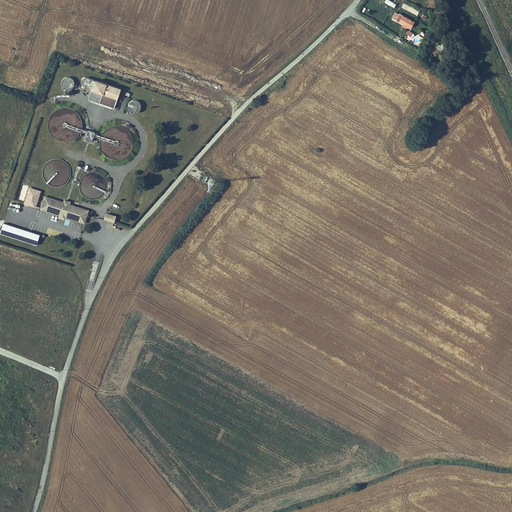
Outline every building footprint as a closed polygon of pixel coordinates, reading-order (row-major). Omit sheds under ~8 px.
[(434,8),(440,11),(441,7),(442,5),(436,3),(434,8)] [(408,23),(411,17),(395,9),(393,8),(389,14),(392,15),(408,23)] [(442,43),(439,37),(433,40),(435,45),(442,43)] [(118,85),(86,73),(84,73),(83,73),(82,73),(81,73),(80,74),(79,75),(79,76),(79,77),(79,78),(80,79),(81,80),(82,81),(83,81),(90,83),(86,95),(112,103),(118,85)] [(61,86),(71,89),(73,78),(63,76),(61,86)] [(141,110),(139,99),(128,101),(129,112),(141,110)] [(90,137),(93,128),(86,126),(83,135),(90,137)] [(29,186),(23,204),(35,208),(41,190),(29,186)] [(64,212),(83,218),(87,206),(68,200),(69,198),(63,196),(62,199),(43,193),(40,205),(58,211),(59,211),(60,208),(64,210),(63,212),(64,212)] [(105,209),(103,214),(112,217),(114,212),(105,209)] [(0,234),(37,244),(40,232),(2,223),(0,231),(0,234)]
